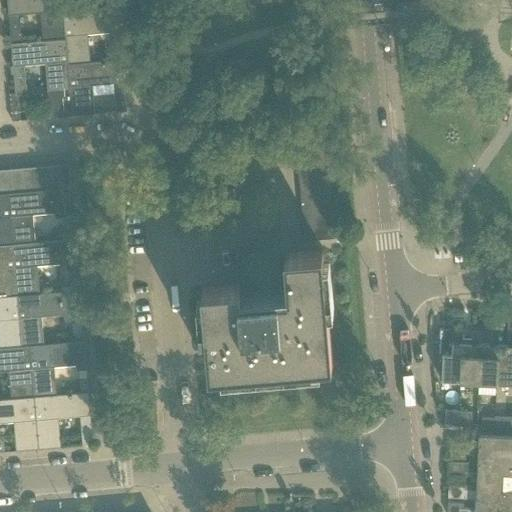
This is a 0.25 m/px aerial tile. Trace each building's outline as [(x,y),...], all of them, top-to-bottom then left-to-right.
[(7,0),(11,44),(22,43),(19,15),(41,13),(43,41),(66,39),(64,13),(63,0),(7,0)] [(64,13),(66,39),(68,65),(91,63),(91,62),(89,33),(110,32),(111,38),(121,37),(118,8),(64,13)] [(48,93),(50,118),(71,116),(70,91),(68,65),(66,39),(43,41),(22,43),(11,44),(16,93),(16,95),(18,95),(26,94),(23,66),(45,64),(48,93)] [(111,42),(113,60),(122,59),(121,41),(111,42)] [(70,91),(71,116),(95,114),(92,85),(114,83),(116,111),(126,111),(122,59),(113,60),(91,62),(91,63),(68,65),(70,91)] [(16,93),(9,93),(12,121),(20,120),(18,95),(16,95),(16,93)] [(324,131),(295,133),(296,143),(325,140),(324,131)] [(325,140),(296,143),(297,155),(326,153),(325,140)] [(326,153),(297,155),(298,167),(327,165),(326,153)] [(60,189),(63,189),(71,188),(69,164),(58,165),(60,189)] [(48,190),(60,189),(58,165),(46,166),(48,190)] [(327,165),(298,167),(299,179),(328,177),(327,165)] [(34,167),(36,191),(48,190),(46,166),(34,167)] [(22,168),(25,192),(36,191),(34,167),(22,168)] [(11,169),(13,193),(25,192),(22,168),(11,169)] [(0,181),(1,194),(7,193),(13,193),(11,169),(0,169),(0,181)] [(299,179),(300,192),(329,189),(328,177),(299,179)] [(7,193),(11,244),(35,242),(32,214),(54,213),(55,219),(65,218),(63,189),(60,189),(48,190),(36,191),(25,192),(13,193),(7,193)] [(300,192),(301,204),(330,201),(329,189),(300,192)] [(0,244),(11,244),(7,193),(1,194),(0,194),(0,244)] [(301,204),(302,216),(331,214),(330,201),(301,204)] [(302,216),(303,228),(332,226),(331,214),(302,216)] [(74,222),(64,222),(65,239),(75,238),(74,222)] [(332,226),(303,228),(304,241),(333,238),(332,226)] [(11,244),(16,295),(79,290),(75,239),(35,242),(11,244)] [(0,296),(16,295),(11,244),(0,244),(0,296)] [(251,296),(250,284),(250,283),(239,284),(202,287),(209,370),(332,360),(323,249),(285,252),(288,286),(258,289),(258,295),(251,296)] [(16,295),(20,346),(29,346),(44,345),(41,316),(63,314),(64,321),(74,320),(74,319),(82,318),(79,290),(16,295)] [(0,347),(20,346),(16,295),(0,296),(0,347)] [(478,383),(496,383),(497,356),(506,357),(507,344),(498,344),(499,331),(503,331),(504,316),(490,316),(489,344),(488,356),(480,355),(478,383)] [(497,356),(496,383),(511,384),(511,316),(508,316),(507,344),(506,357),(497,356)] [(471,343),(462,342),(463,330),(439,328),(438,354),(443,355),(441,381),(460,382),(462,354),(470,355),(471,343)] [(460,382),(478,383),(480,355),(488,356),(489,344),(480,343),(481,330),(471,330),(471,343),(470,355),(462,354),(460,382)] [(29,346),(34,396),(57,395),(54,367),(77,365),(77,371),(87,370),(84,341),(44,345),(29,346)] [(0,370),(8,370),(11,398),(34,396),(29,346),(20,346),(0,347),(0,370)] [(87,378),(79,378),(81,393),(88,392),(87,378)] [(57,395),(34,396),(38,448),(61,446),(58,418),(80,416),(82,444),(93,443),(88,392),(81,393),(57,395)] [(34,396),(11,398),(0,399),(0,422),(13,421),(16,450),(38,448),(34,396)] [(446,425),(459,426),(459,410),(446,410),(446,425)] [(459,410),(459,426),(472,426),(472,411),(459,410)] [(494,418),(493,427),(511,428),(511,416),(494,416),(494,418)] [(481,417),(481,427),(493,427),(494,418),(481,417)] [(450,456),(450,457),(466,457),(466,453),(478,454),(478,463),(490,463),(491,455),(511,455),(511,436),(479,435),(479,445),(466,444),(451,443),(451,445),(450,456)] [(449,474),(449,475),(465,475),(465,472),(477,472),(477,481),(503,482),(511,482),(511,455),(491,455),(490,463),(478,463),(450,461),(450,463),(449,474)] [(448,496),(448,497),(476,498),(488,499),(488,508),(511,509),(511,490),(511,484),(511,482),(503,482),(477,481),(476,489),(464,488),(465,484),(449,484),(449,485),(448,496)] [(447,511),(511,511),(511,509),(488,508),(488,499),(476,498),(475,507),(463,507),(464,502),(448,502),(448,504),(447,511)]
